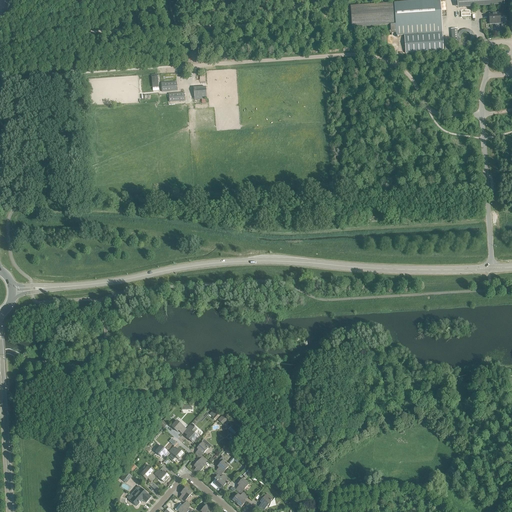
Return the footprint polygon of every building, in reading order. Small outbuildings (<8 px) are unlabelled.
[(442,33),(441,21),(440,0),(394,3),(350,6),(352,28),(396,24),(396,36),(442,33)] [(502,0),(456,0),(457,8),(503,5),(502,0)] [(489,14),(489,24),(500,24),(499,13),(489,14)] [(442,33),(404,36),(405,53),(443,51),(442,33)] [(161,83),(162,92),(177,91),(176,82),(161,83)] [(194,100),(206,99),(205,87),(193,88),(194,100)] [(170,94),(171,102),(184,101),(184,93),(170,94)] [(213,417),(212,419),(215,422),(221,415),(217,413),(213,417)] [(163,420),(159,425),(163,429),(165,427),(168,424),(163,420)] [(182,434),(184,432),(186,429),(176,421),(171,427),(177,432),(178,430),(182,434)] [(191,424),(186,429),(184,432),(187,436),(186,437),(192,442),(197,436),(194,433),(197,430),(195,427),(191,424)] [(195,454),(199,458),(208,448),(209,449),(212,446),(204,439),(201,443),(202,443),(197,449),(198,450),(195,454)] [(162,456),(166,459),(170,455),(160,446),(155,452),(161,457),(162,456)] [(169,452),(179,460),(184,454),(178,449),(177,450),(173,447),(169,452)] [(202,457),(194,466),(196,468),(194,471),(198,474),(205,466),(204,465),(207,461),(202,457)] [(216,472),(220,476),(229,466),(226,465),(224,462),(226,460),(222,457),(218,463),(220,464),(217,467),(219,468),(216,472)] [(233,457),(226,465),(229,466),(235,459),(233,457)] [(247,468),(241,474),(244,477),(250,471),(247,468)] [(147,478),(151,482),(155,477),(146,469),(140,475),(146,480),(147,478)] [(154,474),(164,483),(169,477),(163,472),(162,473),(158,470),(154,474)] [(126,473),(121,479),(126,483),(132,477),(126,473)] [(214,485),(220,490),(226,484),(224,483),(227,479),(223,475),(220,478),(218,476),(214,479),(217,482),(214,485)] [(236,490),(240,494),(249,484),(243,479),(238,485),(239,486),(236,490)] [(152,483),(149,486),(156,492),(159,489),(152,483)] [(179,499),(183,503),(192,493),(186,488),(181,494),(182,495),(179,499)] [(146,503),(151,498),(147,494),(141,489),(130,501),(136,506),(139,504),(140,503),(142,500),(146,503)] [(243,493),(235,502),(240,507),(246,502),(244,500),(247,496),(243,493)] [(267,494),(260,502),(261,504),(258,508),(262,511),(271,502),(271,501),(273,499),(267,494)] [(186,502),(178,511),(187,511),(189,511),(187,509),(191,506),(186,502)]
